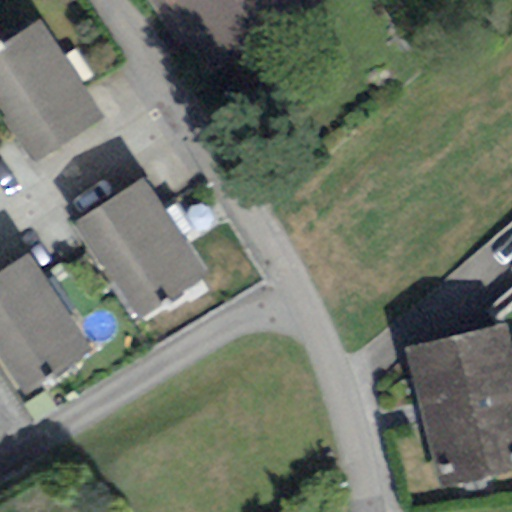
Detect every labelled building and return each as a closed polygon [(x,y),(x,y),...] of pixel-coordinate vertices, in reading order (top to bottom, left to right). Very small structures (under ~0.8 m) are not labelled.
[(305,0),(144,0),(200,85),(313,12),(305,0)] [(104,119),(40,21),(0,47),(0,114),(33,165),(104,119)] [(206,278),(142,180),(72,226),(136,324),(206,278)] [(93,351),(29,253),(0,271),(0,362),(22,397),(93,351)] [(498,329),(418,344),(441,469),(511,455),(511,348),(502,351),(498,329)]
